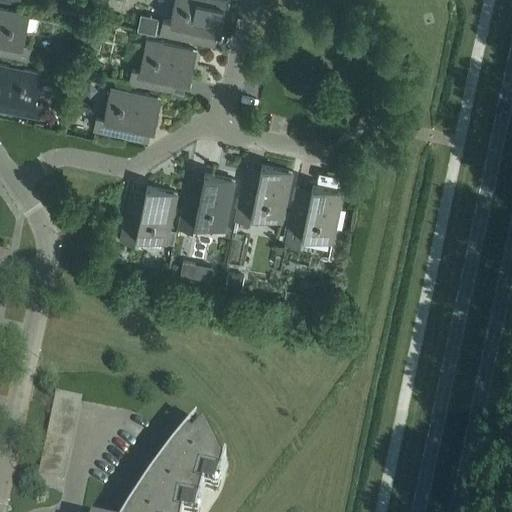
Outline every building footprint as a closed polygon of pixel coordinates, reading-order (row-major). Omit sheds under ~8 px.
[(162,20),(159,35),(188,41),(191,27),(220,33),(227,2),(216,0),(173,0),(169,22),(162,20)] [(0,9),(0,41),(1,41),(0,45),(0,56),(27,62),(30,47),(23,46),(29,15),(0,9)] [(131,69),(128,83),(157,89),(160,75),(189,82),(196,51),(145,40),(139,70),(131,69)] [(0,64),(0,96),(13,99),(10,113),(39,119),(42,105),(35,103),(41,73),(0,64)] [(93,131),(147,142),(150,128),(154,129),(160,98),(110,88),(103,118),(96,117),(93,131)] [(241,192),(235,221),(249,224),(251,216),(281,223),(292,172),(261,165),(255,195),(241,192)] [(184,200),(177,229),(192,232),(194,225),(224,231),(235,180),(204,174),(198,203),(184,200)] [(291,213),(284,245),(299,248),(301,237),(332,244),(342,193),(312,186),(305,215),(291,213)] [(126,213),(120,242),(134,245),(136,237),(166,244),(177,193),(146,187),(140,216),(126,213)] [(189,277),(192,263),(182,261),(179,275),(189,277)] [(241,270),(228,268),(225,284),(238,286),(241,270)] [(296,293),(285,290),(283,301),(294,303),(296,293)] [(183,511),(185,506),(198,508),(206,478),(219,481),(225,464),(223,463),(222,464),(203,425),(198,429),(194,425),(193,425),(186,433),(173,449),(170,453),(162,463),(161,464),(160,466),(150,480),(142,492),(139,495),(136,500),(129,511),(128,511),(183,511)]
